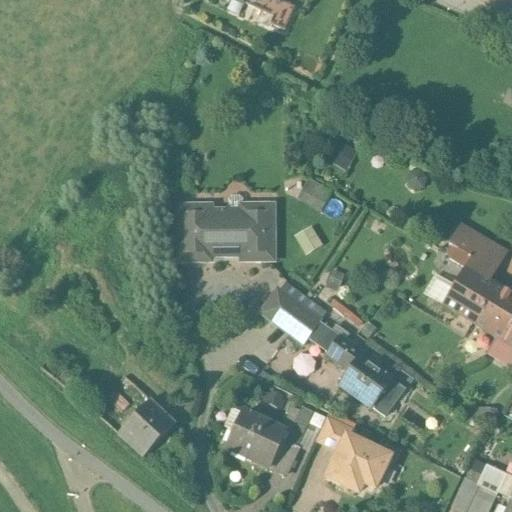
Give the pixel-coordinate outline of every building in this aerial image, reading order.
[(242,4),(233,0),(232,0),(227,11),(238,16),(244,5),(242,4)] [(295,9),(279,1),(279,3),(272,0),(244,0),(242,4),(244,5),(272,18),(269,25),(284,32),(295,9)] [(337,146),(329,159),(342,167),(350,154),(337,146)] [(296,200),(320,211),(331,190),(307,178),(296,200)] [(239,198),(231,198),(228,201),(228,212),(222,212),(222,214),(209,214),(209,209),(180,210),(180,262),(210,261),(210,257),(217,257),(220,259),(230,259),(232,256),(242,256),(243,261),(272,261),(271,209),(242,209),(242,200),(239,198)] [(311,226),(292,235),(302,255),(321,247),(311,226)] [(500,260),(457,234),(449,247),(451,248),(471,260),(472,258),(487,268),(486,269),(493,273),(500,260)] [(465,270),(442,308),(496,340),(487,355),(511,371),(511,370),(511,298),(480,279),(486,269),(487,268),(472,258),(471,260),(451,248),(447,254),(449,260),(465,270)] [(321,324),(279,293),(263,315),(306,345),(321,324)] [(364,356),(340,339),(327,357),(350,373),(340,387),(373,410),(393,382),(374,369),(373,370),(360,361),(364,356)] [(59,348),(41,370),(67,391),(85,369),(59,348)] [(135,402),(143,409),(149,402),(142,395),(135,402)] [(178,428),(149,402),(143,409),(119,434),(147,462),(178,428)] [(300,412),(286,441),(299,447),(315,414),(302,408),(300,412)] [(286,433),(270,466),(286,475),(299,447),(286,441),(300,412),(295,410),(285,429),(284,432),(286,433)] [(284,432),(244,413),(227,449),(228,449),(230,447),(255,459),(253,461),(269,469),(270,466),(286,433),(284,432)] [(346,439),(350,440),(354,432),(327,419),(316,443),(339,454),(346,439)] [(389,459),(350,440),(346,439),(339,454),(327,480),(357,495),(362,485),(374,490),(389,459)] [(475,461),(466,477),(475,483),(485,466),(475,461)] [(506,477),(486,468),(477,485),(498,494),(506,477)] [(464,481),(451,508),(459,511),(468,511),(480,489),(464,481)] [(489,511),(497,496),(480,488),(480,489),(468,511),(489,511)]
